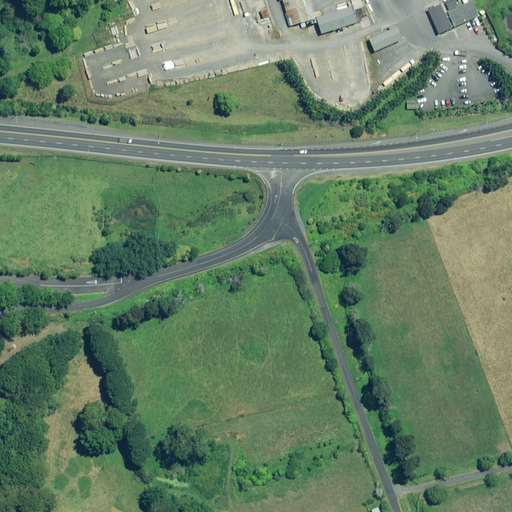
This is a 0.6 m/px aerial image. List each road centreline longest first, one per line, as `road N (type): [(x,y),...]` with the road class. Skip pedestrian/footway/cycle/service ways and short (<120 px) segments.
road 1 (unclassified): [(396,511),(301,243),(271,217)]
road 2 (trunk): [(0,131),(281,155)]
road 3 (trunk): [(281,155),(425,146),(511,129)]
road 4 (unclassified): [(133,285),(245,245),(271,217)]
road 5 (unclassified): [(0,316),(89,304),(133,285)]
road 6 (unclassified): [(0,280),(133,285)]
